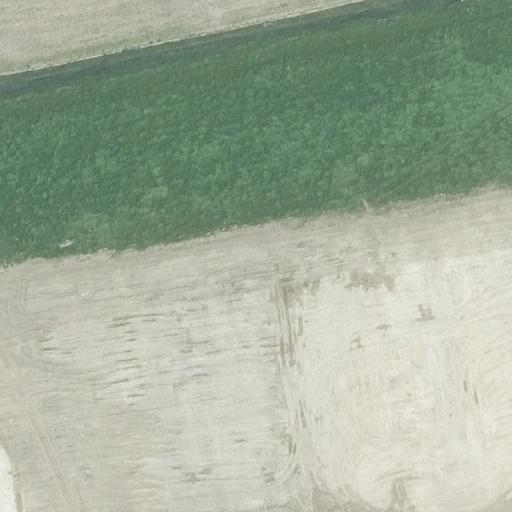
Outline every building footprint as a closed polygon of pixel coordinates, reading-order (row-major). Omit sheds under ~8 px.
[(486,220),(464,224),(471,265),(494,261),(486,220)] [(464,224),(442,229),(450,269),(471,265),(464,224)] [(442,229),(421,233),(429,273),(450,269),(442,229)] [(421,233),(400,237),(408,277),(429,273),(421,233)] [(400,237),(377,241),(385,281),(408,277),(400,237)] [(291,257),(268,261),(276,302),(298,298),(291,257)] [(268,261),(247,266),(255,306),(276,302),(268,261)] [(247,266),(225,270),(232,310),(255,306),(247,266)] [(175,279),(153,283),(160,324),(183,320),(175,279)] [(153,283),(131,287),(139,328),(160,324),(153,283)] [(131,287),(109,292),(117,332),(139,328),(131,287)] [(489,308),(480,310),(482,322),(492,320),(489,308)] [(468,309),(458,311),(460,322),(470,320),(468,309)] [(458,311),(448,313),(450,324),(460,322),(458,311)] [(425,317),(415,319),(418,330),(427,328),(425,317)] [(415,319),(406,321),(408,332),(418,330),(415,319)] [(492,320),(482,322),(484,333),(494,332),(492,320)] [(471,328),(461,330),(464,341),(473,339),(471,328)] [(461,330),(452,332),(454,343),(464,341),(461,330)] [(429,336),(419,338),(421,349),(431,347),(429,336)] [(419,338),(409,340),(412,351),(421,349),(419,338)] [(293,342),(284,344),(286,355),(296,353),(293,342)] [(284,344),(274,346),(276,357),(286,355),(284,344)] [(225,355),(215,357),(218,368),(227,366),(225,355)] [(215,357),(206,359),(208,370),(218,368),(215,357)] [(305,359),(295,361),(298,372),(307,371),(305,359)] [(295,361),(286,363),(288,374),(298,372),(295,361)] [(42,362),(30,363),(31,373),(43,372),(42,362)] [(511,366),(491,370),(499,411),(511,408),(511,366)] [(258,368),(249,370),(251,381),(261,379),(258,368)] [(249,370),(239,372),(241,383),(251,381),(249,370)] [(491,370),(470,374),(478,417),(481,416),(481,414),(499,411),(491,370)] [(157,371),(148,373),(150,385),(159,383),(157,371)] [(148,373),(138,375),(140,386),(150,385),(148,373)] [(470,374),(449,378),(456,418),(457,418),(474,415),(475,417),(478,417),(470,374)] [(449,378),(428,383),(435,423),(445,421),(456,418),(449,378)] [(33,382),(0,384),(0,410),(34,407),(35,407),(33,382)] [(428,383),(405,387),(413,427),(435,423),(428,383)] [(330,401),(304,406),(312,447),(338,442),(330,401)] [(304,406),(279,411),(287,454),(292,453),(292,450),(303,448),(303,450),(311,449),(310,447),(312,447),(304,406)] [(0,410),(0,435),(37,432),(34,407),(0,410)] [(212,411),(202,413),(204,425),(214,423),(212,411)] [(279,411),(257,415),(265,455),(283,452),(283,454),(287,454),(279,411)] [(257,415),(235,419),(243,460),(265,455),(257,415)] [(181,428),(157,432),(165,474),(173,472),(174,475),(190,471),(182,428),(181,428)] [(109,432),(99,433),(100,445),(110,444),(109,432)] [(147,434),(132,437),(140,479),(165,474),(157,432),(147,434)] [(48,440),(36,441),(37,451),(49,450),(48,440)] [(29,469),(0,471),(0,496),(0,500),(31,497),(31,504),(50,503),(49,496),(52,495),(50,478),(66,476),(64,454),(28,457),(29,469)]
